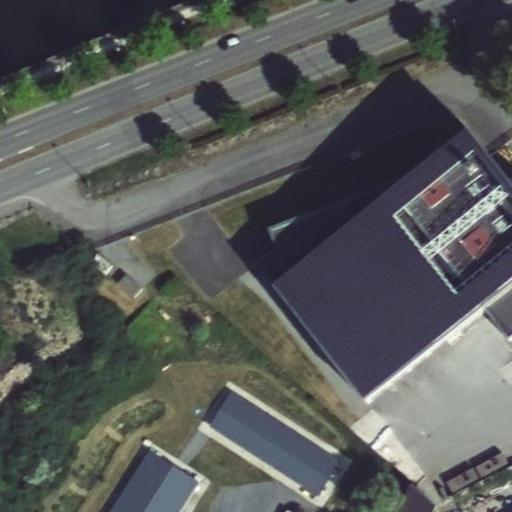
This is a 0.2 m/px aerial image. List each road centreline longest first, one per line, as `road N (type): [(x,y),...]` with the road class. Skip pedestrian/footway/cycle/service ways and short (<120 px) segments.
road 1 (primary): [(0,190),(473,0)]
road 2 (primary): [(363,0),(0,141)]
